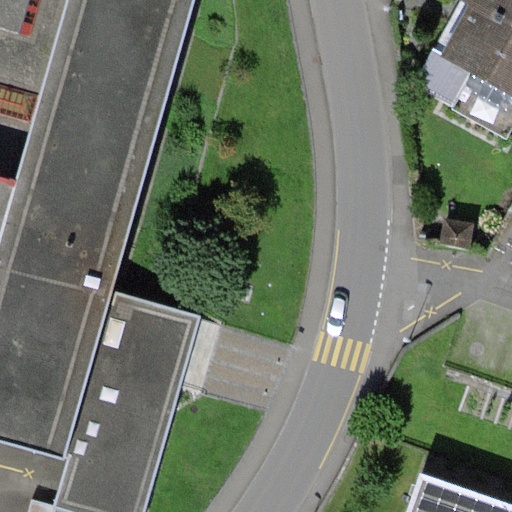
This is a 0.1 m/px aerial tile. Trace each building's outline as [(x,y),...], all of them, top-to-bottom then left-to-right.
[(0,0),(0,442),(66,461),(52,510),(59,511),(146,511),(181,386),(94,362),(104,327),(114,292),(196,0),(0,0)] [(511,126),(511,0),(463,0),(468,3),(474,6),(445,58),(432,51),(415,80),(455,102),(451,110),(504,140),(511,126)] [(468,228),(445,223),(442,242),(465,246),(468,228)] [(201,316),(114,292),(104,327),(94,362),(181,386),(191,352),(201,316)] [(511,511),(511,507),(422,475),(408,511),(511,511)]
